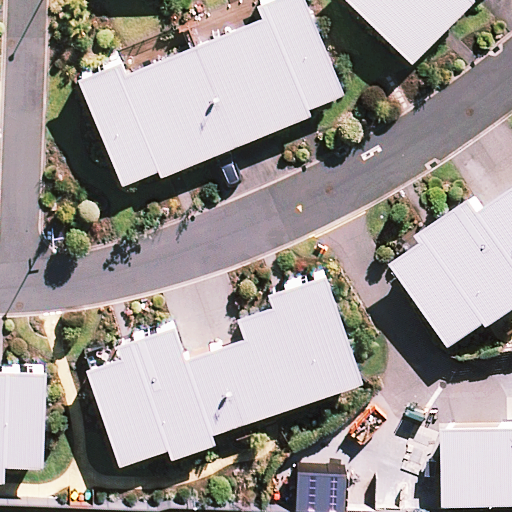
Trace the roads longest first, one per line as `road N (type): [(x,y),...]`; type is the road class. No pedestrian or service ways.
road 1 (residential): [(511,74),(330,195),(123,270),(19,286)]
road 2 (residential): [(29,0),(19,286)]
